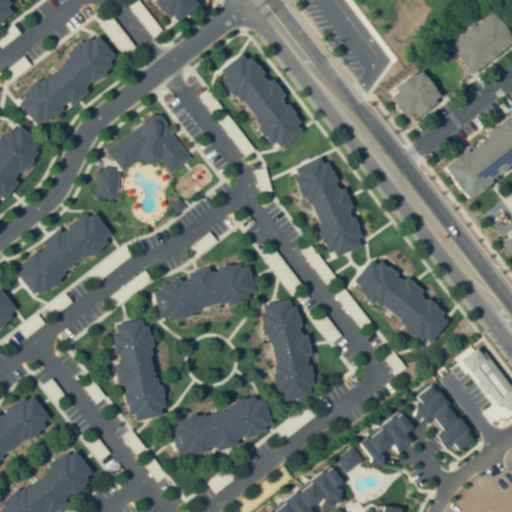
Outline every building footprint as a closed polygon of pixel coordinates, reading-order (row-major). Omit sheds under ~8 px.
[(2,0),(0,0),(0,13),(8,6),(2,0)] [(192,4),(189,0),(146,0),(149,4),(165,21),(173,16),(182,9),(192,4)] [(390,68),(341,0),(307,0),(368,84),(390,68)] [(462,74),(506,40),(483,10),(439,44),(462,74)] [(107,55),(89,34),(82,40),(76,36),(61,49),(56,58),(18,89),(10,104),(29,125),(58,100),(63,104),(72,96),(76,89),(96,71),(104,58),(107,55)] [(211,71),(217,76),(211,82),(253,123),(249,128),(271,149),(291,129),(288,126),(294,119),(272,97),(276,93),(232,50),(211,71)] [(380,98),(397,118),(405,112),(408,115),(434,94),(411,66),(386,87),(389,91),(380,98)] [(456,198),(511,154),(511,118),(510,120),(503,111),(431,166),(456,198)] [(185,158),(151,112),(101,149),(117,172),(135,158),(141,167),(154,158),(165,173),(185,158)] [(0,130),(0,185),(34,144),(7,122),(0,130)] [(290,167),(315,155),(318,163),(323,161),(327,170),(328,169),(333,180),(330,181),(332,186),(334,185),(335,189),(339,187),(348,206),(344,208),(345,211),(344,212),(346,217),(349,215),(354,226),(353,227),(357,236),(353,238),(356,245),(331,256),(328,249),(324,251),(320,242),(318,242),(314,232),(316,230),(313,223),(315,222),(306,202),(304,203),(300,195),(298,197),(293,186),(294,186),(290,176),(294,174),(290,167)] [(114,197),(113,167),(90,168),(91,198),(114,197)] [(23,294),(31,288),(32,289),(105,237),(87,211),(78,217),(76,213),(51,230),(50,227),(31,240),(35,247),(5,268),(23,294)] [(511,235),(510,237),(511,240),(511,243),(500,251),(511,267),(511,235)] [(349,279),(366,258),(372,264),(375,260),(383,266),(384,265),(393,272),(391,275),(395,278),(396,277),(399,279),(402,276),(418,289),(415,292),(418,295),(417,296),(421,299),(423,297),(432,304),(431,305),(439,312),(436,316),(442,321),(425,342),(419,337),(416,340),(408,334),(408,335),(399,327),(401,325),(394,320),(396,318),(378,304),(377,306),(371,301),(369,303),(360,296),(360,295),(352,288),(355,285),(349,279)] [(156,317),(148,291),(156,289),(155,284),(165,282),(164,280),(175,277),(176,280),(181,279),(181,277),(184,276),(183,272),(203,266),(205,271),(208,270),(209,271),(214,270),(213,267),(224,264),(225,265),(235,262),(236,267),(243,265),(251,291),(243,293),(244,297),(234,300),(235,301),(224,304),(223,301),(215,304),(214,302),(193,307),(193,310),(185,312),(186,315),(175,318),(175,317),(165,319),(163,315),(156,317)] [(0,316),(9,310),(0,298),(0,316)] [(257,304),(284,298),(286,306),(290,305),(293,314),(294,314),(297,325),(293,326),(295,331),(296,331),(297,334),(301,333),(306,354),(302,355),(303,359),(301,359),(302,364),(305,363),(308,375),(307,375),(309,385),(305,386),(306,394),(280,400),(278,392),(274,393),(271,383),(270,384),(267,372),(270,372),(269,364),(271,363),(266,342),(263,342),(262,334),(259,335),(256,323),(257,323),(255,313),(259,312),(257,304)] [(157,414),(131,420),(129,412),(125,413),(123,403),(121,403),(119,392),(122,391),(121,386),(119,387),(119,383),(114,384),(110,363),(114,363),(114,359),(115,358),(114,353),(111,354),(109,342),(110,342),(108,332),(112,331),(111,323),(137,318),(139,326),(143,325),(146,335),(147,334),(149,346),(146,346),(148,354),(146,355),(150,377),(152,376),(154,384),(157,384),(159,395),(158,395),(160,405),(156,406),(157,414)] [(511,397),(473,344),(454,358),(495,414),(511,401),(511,397)] [(436,447),(443,442),(448,448),(463,438),(424,383),(406,396),(409,401),(400,407),(412,424),(423,416),(433,430),(427,434),(436,447)] [(0,449),(30,430),(39,417),(29,401),(19,394),(0,406),(0,449)] [(258,397),(267,423),(259,426),(261,430),(251,433),(251,435),(240,438),(239,435),(234,437),(235,438),(232,439),(233,444),(213,450),(212,446),(208,447),(207,446),(203,447),(203,450),(192,454),(192,452),(182,456),(181,451),(173,454),(165,428),(172,425),(171,421),(180,418),(180,417),(191,413),(192,416),(200,413),(201,416),(222,409),(221,407),(229,404),(228,401),(239,397),(239,399),(249,395),(251,400),(258,397)] [(350,439),(366,466),(377,459),(371,450),(384,442),(388,449),(403,440),(398,431),(404,427),(396,412),(350,439)] [(357,460),(347,446),(331,458),(341,472),(357,460)] [(0,511),(35,511),(37,510),(39,511),(45,511),(52,509),(63,494),(64,494),(68,488),(74,485),(84,472),(80,464),(64,451),(45,460),(29,480),(4,492),(0,496),(0,511)] [(261,511),(307,511),(302,505),(313,497),(321,507),(338,494),(331,484),(335,481),(324,466),(261,511)]
